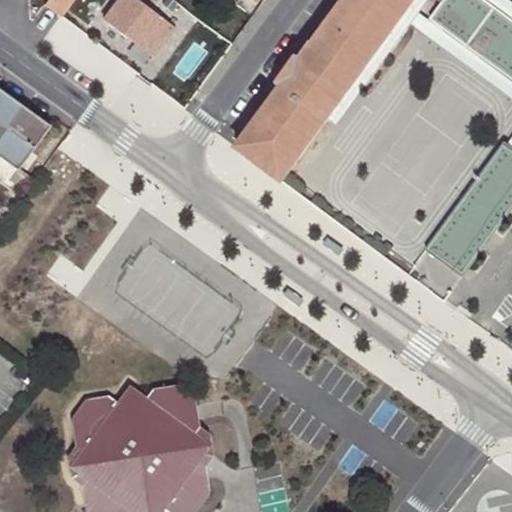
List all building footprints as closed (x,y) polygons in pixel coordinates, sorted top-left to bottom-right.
[(46,0),(43,5),(61,18),(74,0),(46,0)] [(176,27),(138,0),(117,0),(103,20),(133,42),(135,39),(156,56),(176,27)] [(415,0),(344,0),(299,60),(295,57),(276,83),(281,86),(235,148),(281,182),(329,117),(357,80),(415,0)] [(415,0),(357,80),(329,117),(337,124),(411,24),(511,98),(511,138),(508,144),(511,147),(511,81),(428,20),(419,14),(428,0),(483,0),(511,20),(511,3),(507,0),(415,0)] [(511,20),(483,0),(442,0),(428,20),(511,81),(511,147),(508,144),(504,141),(424,250),(462,278),(511,208),(511,20)] [(0,183),(5,188),(48,127),(0,91),(0,183)] [(85,401),(70,423),(75,449),(68,459),(71,479),(81,486),(85,511),(161,511),(163,510),(165,511),(194,511),(208,493),(204,467),(212,458),(209,435),(197,427),(192,399),(175,388),(151,392),(145,399),(138,394),(122,396),(116,404),(107,398),(85,401)]
